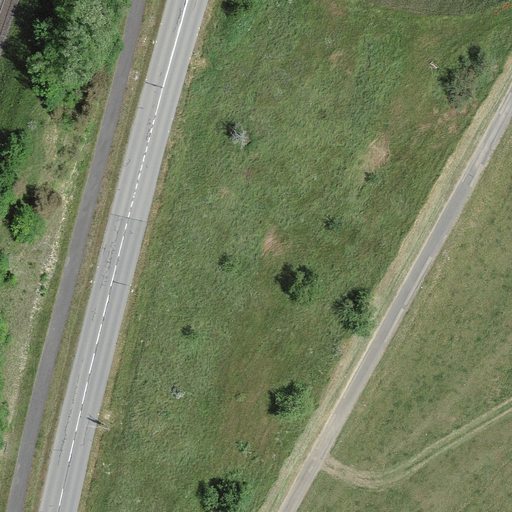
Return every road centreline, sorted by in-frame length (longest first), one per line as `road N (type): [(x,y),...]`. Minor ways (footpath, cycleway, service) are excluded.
road 1 (primary): [(187,0),(58,511)]
road 2 (track): [(139,0),(14,511)]
road 3 (track): [(511,85),(283,511)]
